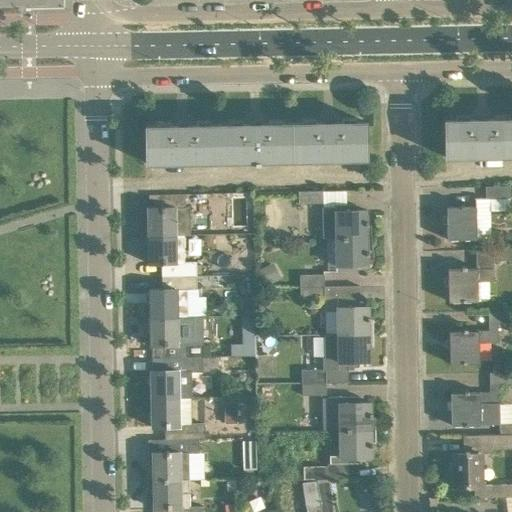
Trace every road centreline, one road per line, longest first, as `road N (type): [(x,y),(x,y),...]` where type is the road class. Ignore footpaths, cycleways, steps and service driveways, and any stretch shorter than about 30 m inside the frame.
road 1 (residential): [(406,511),(399,70)]
road 2 (residential): [(102,511),(91,76)]
road 3 (tertiary): [(90,45),(511,38)]
road 4 (residential): [(399,9),(90,15)]
road 5 (residential): [(91,76),(399,70)]
